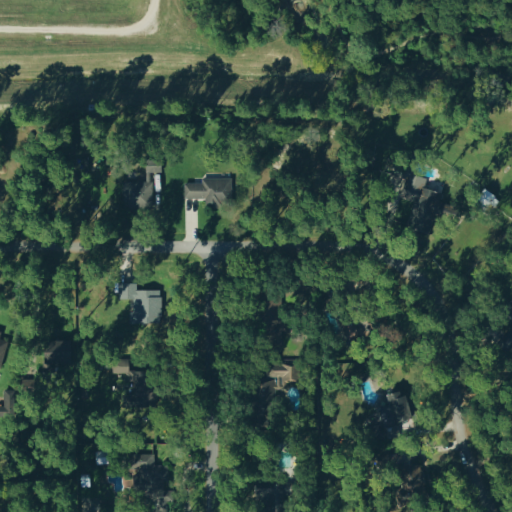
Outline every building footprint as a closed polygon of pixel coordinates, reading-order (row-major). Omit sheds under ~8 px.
[(120,181),(121,206),(151,206),(150,171),(159,171),(158,158),(143,158),(144,180),(120,181)] [(427,232),(430,212),(444,214),(445,204),(438,203),(440,190),(422,188),(424,175),(396,171),(396,176),(402,177),(399,197),(411,198),(407,229),(427,232)] [(230,177),(200,177),(200,182),(181,182),(182,197),(203,197),(203,204),(230,204),(230,177)] [(117,298),(132,298),(132,312),(153,312),(154,290),(135,289),(135,282),(117,282),(117,298)] [(280,292),(260,292),(259,319),(280,319),(280,292)] [(499,315),(510,326),(501,336),(510,345),(511,342),(511,306),(509,304),(499,315)] [(68,363),(69,339),(40,339),(39,362),(68,363)] [(127,358),(111,358),(110,376),(136,376),(136,370),(127,370),(127,358)] [(293,364),(265,363),(265,377),(275,377),(275,381),(293,381),(293,364)] [(276,410),(275,381),(250,381),(251,410),(276,410)] [(386,405),(376,407),(381,427),(400,422),(397,411),(405,409),(400,389),(383,393),(386,405)] [(152,453),(123,454),(123,469),(136,468),(136,498),(162,498),(162,480),(166,480),(166,464),(153,464),(152,453)] [(268,511),(282,511),(281,497),(290,496),(289,481),(254,485),(255,497),(266,495),(268,511)]
